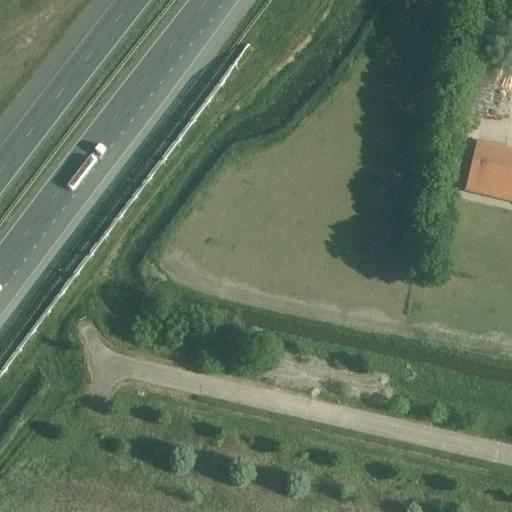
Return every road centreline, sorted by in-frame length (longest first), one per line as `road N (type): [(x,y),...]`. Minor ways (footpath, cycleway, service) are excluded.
road 1 (unclassified): [(511,459),(103,364)]
road 2 (motorway): [(0,285),(218,0)]
road 3 (motorway): [(134,0),(0,175)]
